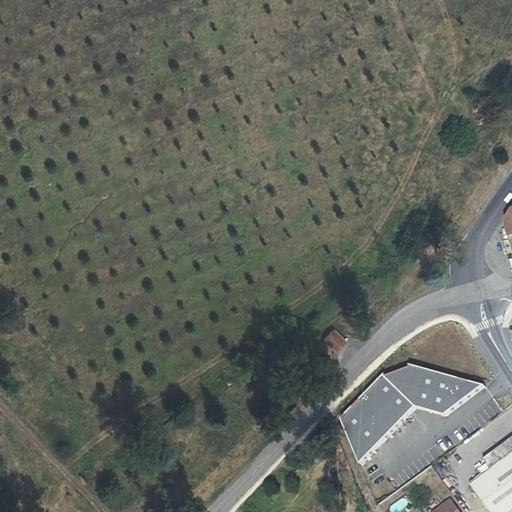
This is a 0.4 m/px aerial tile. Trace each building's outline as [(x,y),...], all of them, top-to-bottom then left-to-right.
[(333,332),(323,341),(334,353),(344,343),(333,332)] [(414,365),(388,376),(345,420),(363,464),(418,407),(448,415),(486,387),(414,365)] [(483,476),(511,452),(511,450),(505,442),(475,465),(483,476)] [(511,452),(483,476),(462,492),(477,511),(507,511),(511,508),(511,452)] [(388,508),(390,511),(399,511),(410,505),(405,497),(388,508)]
